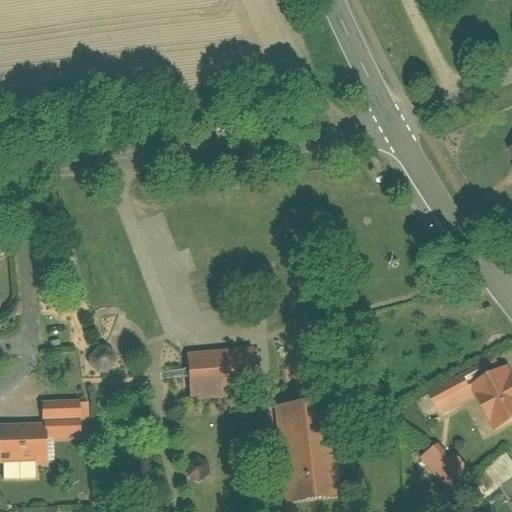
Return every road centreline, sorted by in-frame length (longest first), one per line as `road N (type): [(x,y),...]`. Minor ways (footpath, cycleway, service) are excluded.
road 1 (residential): [(392,124),(0,171)]
road 2 (secondary): [(392,124),(511,303)]
road 3 (secondary): [(333,0),(392,124)]
road 4 (residential): [(511,72),(392,124)]
